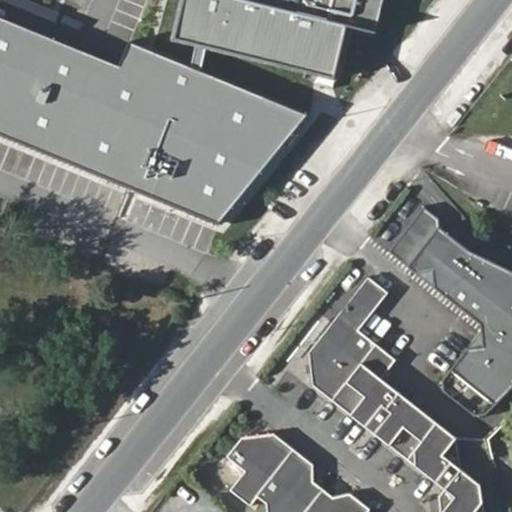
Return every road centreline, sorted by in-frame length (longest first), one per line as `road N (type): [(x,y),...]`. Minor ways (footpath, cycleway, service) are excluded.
road 1 (unclassified): [(493,0),(86,511)]
road 2 (unknown): [(502,511),(485,448),(424,369),(423,305),(332,203)]
road 3 (unknown): [(217,347),(415,511)]
